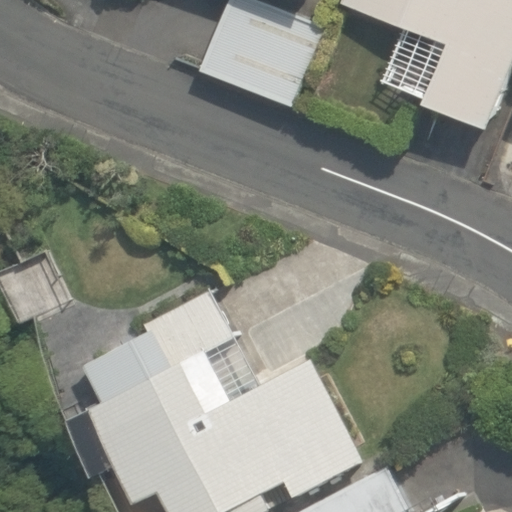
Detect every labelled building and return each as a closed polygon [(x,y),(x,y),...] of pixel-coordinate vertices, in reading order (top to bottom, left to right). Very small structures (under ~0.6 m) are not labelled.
[(226,0),(202,75),(302,109),(338,0),(226,0)] [(511,127),(511,0),(352,0),(349,9),(411,31),(385,104),(505,146),(511,127)] [(511,127),(505,146),(493,181),(511,187),(511,127)] [(107,282),(33,320),(58,369),(133,331),(107,282)] [(237,404),(211,359),(243,342),(211,284),(142,323),(166,367),(67,422),(110,499),(130,488),(143,511),(162,511),(172,507),(175,511),(410,511),(387,469),(377,475),(314,361),(237,404)]
